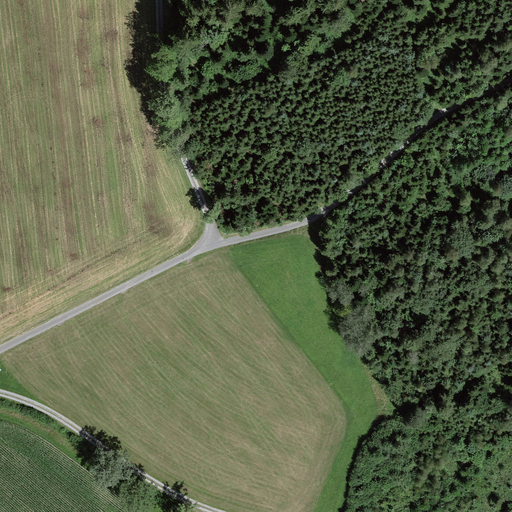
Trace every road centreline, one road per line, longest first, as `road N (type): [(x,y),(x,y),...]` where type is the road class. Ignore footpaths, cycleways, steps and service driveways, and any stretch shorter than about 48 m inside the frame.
road 1 (track): [(219,244),(165,108),(157,0)]
road 2 (track): [(217,511),(166,489),(66,420),(0,391)]
road 3 (residential): [(0,350),(219,244)]
road 4 (track): [(511,79),(438,112),(328,208)]
